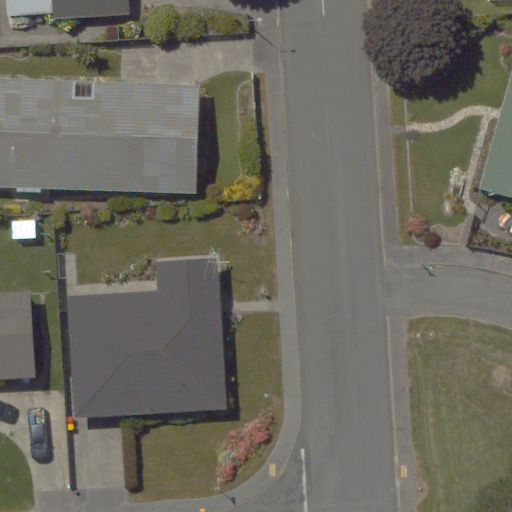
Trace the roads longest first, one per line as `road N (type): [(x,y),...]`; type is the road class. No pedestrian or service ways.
road 1 (residential): [(321,0),(340,292)]
road 2 (residential): [(340,292),(352,511)]
road 3 (residential): [(340,292),(414,291),(511,305)]
